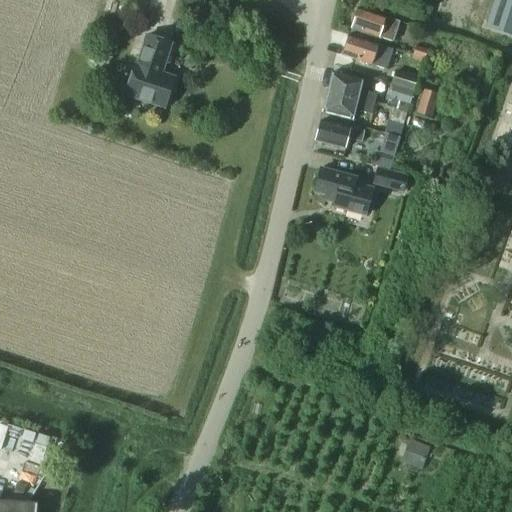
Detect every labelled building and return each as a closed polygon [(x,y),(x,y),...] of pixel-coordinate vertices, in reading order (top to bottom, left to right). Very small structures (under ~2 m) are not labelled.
[(511,0),(495,0),(486,28),(511,36),(511,0)] [(352,29),(350,35),(378,44),(380,38),(384,39),(391,42),(394,33),(397,23),(385,19),(385,18),(358,9),(351,29),(352,29)] [(349,35),(342,56),(371,65),(386,70),(393,51),(377,46),(377,45),(378,44),(350,35),(349,35)] [(131,79),(128,80),(126,89),(127,91),(125,96),(164,109),(174,79),(161,75),(171,45),(146,37),(136,66),(135,66),(131,79)] [(412,61),(422,64),(424,64),(428,52),(416,48),(412,61)] [(377,95),(361,91),(363,80),(332,72),(327,94),(374,106),(377,95)] [(393,87),(413,93),(416,94),(420,79),(396,72),(392,86),(394,86),(393,87)] [(413,93),(393,87),(387,109),(394,111),(407,114),(413,93)] [(431,120),(438,96),(423,91),(415,115),(431,120)] [(372,116),(374,106),(327,94),(322,113),(353,121),(356,112),(372,116)] [(388,123),(384,134),(387,135),(400,139),(407,114),(394,111),(390,124),(388,123)] [(364,133),(351,129),(351,128),(320,120),(315,142),(346,149),(348,140),(361,144),(364,133)] [(394,158),(400,139),(387,135),(382,154),(376,152),(372,166),(389,171),(393,158),(394,158)] [(320,169),(313,193),(336,199),(333,207),(366,216),(374,188),(356,183),(357,179),(320,169)] [(372,186),(404,194),(408,177),(376,169),(372,186)] [(505,195),(510,179),(485,171),(480,187),(505,195)] [(511,214),(493,210),(481,258),(497,262),(499,254),(511,257),(511,214)] [(478,408),(480,394),(460,390),(457,404),(478,408)] [(410,443),(402,465),(421,471),(428,450),(410,443)] [(31,511),(32,509),(32,504),(0,501),(0,511),(31,511)]
